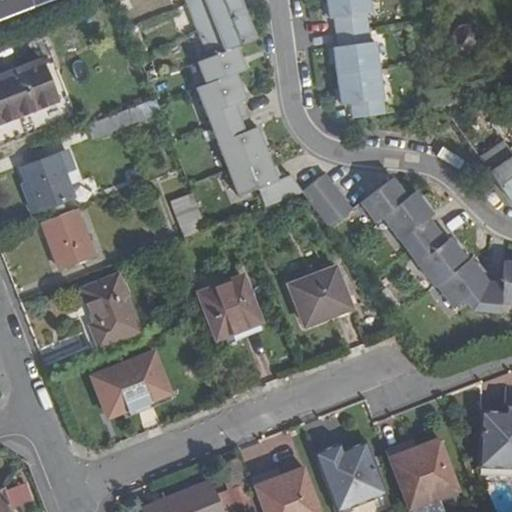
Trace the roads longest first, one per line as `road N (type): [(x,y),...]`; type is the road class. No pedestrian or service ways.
road 1 (residential): [(77,504),(383,371),(414,391),(511,360)]
road 2 (residential): [(511,232),(500,231),(431,172),(308,140),(289,113),(274,0)]
